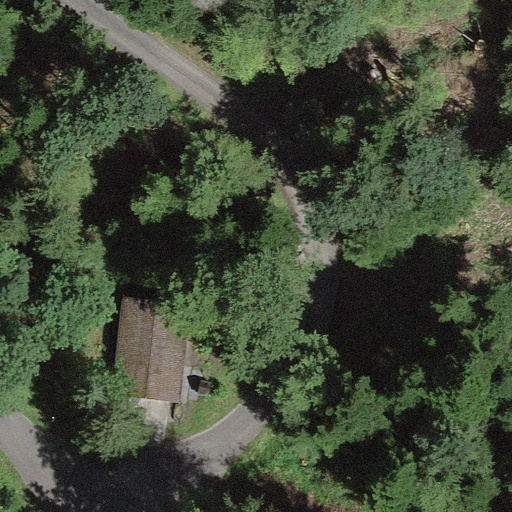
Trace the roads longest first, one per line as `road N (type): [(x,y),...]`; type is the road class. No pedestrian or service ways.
road 1 (unclassified): [(99,0),(295,130),(340,214),(343,296),(308,375),(255,436),(190,474),(126,488)]
road 2 (unclassified): [(0,424),(65,475),(126,488)]
